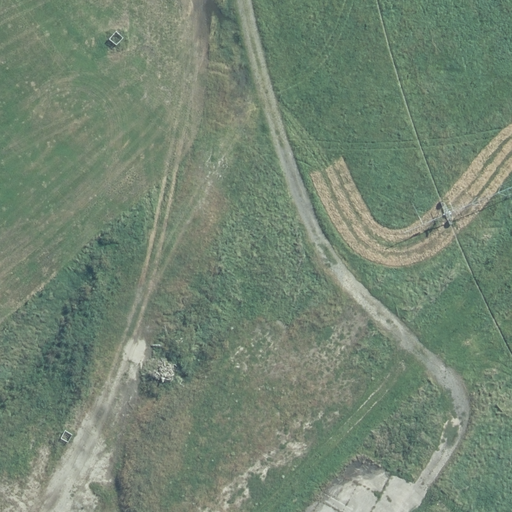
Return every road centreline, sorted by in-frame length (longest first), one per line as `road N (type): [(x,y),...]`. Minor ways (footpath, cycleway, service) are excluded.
road 1 (track): [(53,0),(192,143),(479,404)]
road 2 (track): [(192,143),(193,187),(147,350),(61,511)]
road 3 (track): [(438,511),(147,350)]
road 4 (track): [(511,356),(404,511)]
